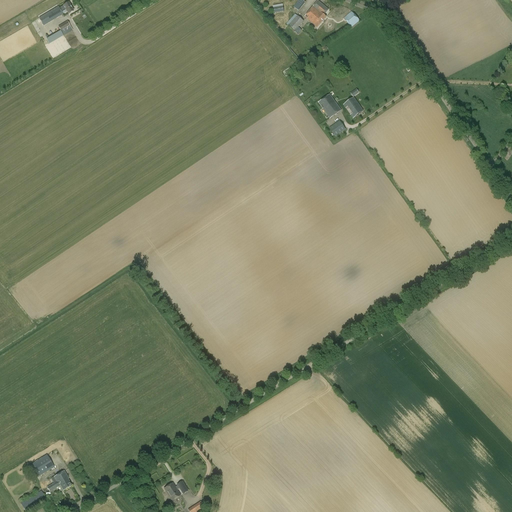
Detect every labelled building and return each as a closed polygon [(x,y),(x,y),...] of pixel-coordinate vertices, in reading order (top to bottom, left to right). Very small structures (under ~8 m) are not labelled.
[(301,0),(298,0),(293,7),(298,11),(305,3),(301,0)] [(318,1),(314,6),(304,17),(317,28),(327,17),(324,15),(328,10),(318,1)] [(53,7),(54,9),(39,18),(43,26),(63,14),(62,12),(66,10),(68,14),(73,11),(68,3),(63,6),(59,8),(58,7),(57,7),(56,5),(53,7)] [(352,12),(343,19),(351,28),(359,21),(352,12)] [(298,28),(304,21),(297,16),(295,14),(286,24),(298,35),(302,30),(298,28)] [(67,22),(58,27),(54,29),(56,34),(61,31),(62,33),(63,36),(72,31),(67,22)] [(356,88),(350,93),(353,97),(359,93),(356,88)] [(323,108),(330,119),(341,111),(330,95),(319,103),(323,108)] [(343,105),(345,109),(348,107),(352,114),(350,116),(353,119),(364,111),(354,97),(343,105)] [(339,121),(329,128),(336,137),(346,130),(339,121)] [(29,466),(37,478),(54,467),(47,455),(29,466)] [(67,479),(68,479),(64,471),(51,479),(54,484),(47,488),(50,492),(60,486),(63,491),(72,486),(67,479)] [(172,484),(164,489),(171,501),(180,496),(172,484)] [(41,491),(37,493),(21,504),(26,511),(46,499),(41,491)] [(197,511),(204,508),(200,502),(187,510),(188,511),(197,511)] [(137,506),(140,511),(146,511),(141,503),(137,506)]
